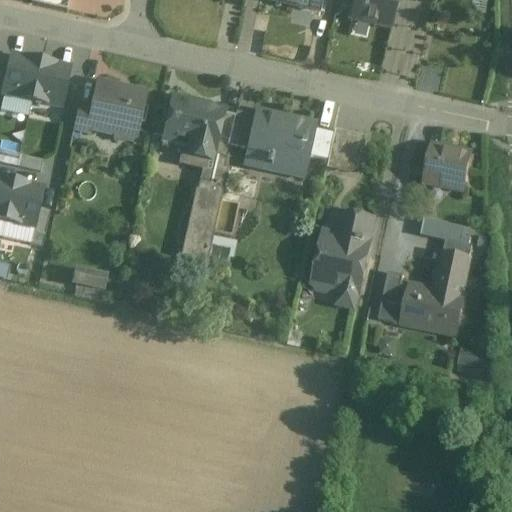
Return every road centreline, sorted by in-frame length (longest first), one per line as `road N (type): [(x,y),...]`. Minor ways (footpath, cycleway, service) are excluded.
road 1 (residential): [(511,126),(135,46)]
road 2 (residential): [(135,46),(0,15)]
